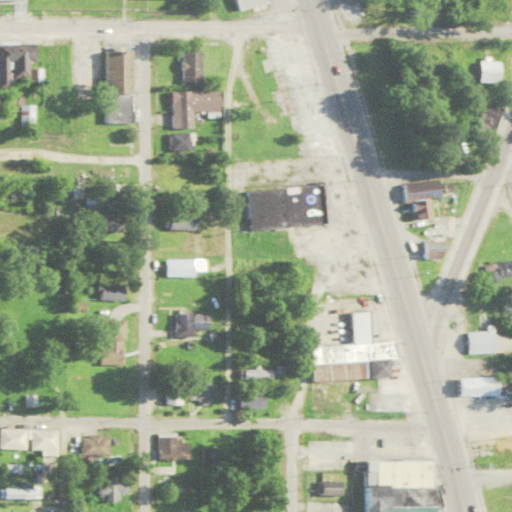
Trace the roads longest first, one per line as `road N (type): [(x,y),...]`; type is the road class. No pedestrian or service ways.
road 1 (secondary): [(464,511),(311,0)]
road 2 (tertiary): [(511,27),(0,23)]
road 3 (residential): [(142,511),(143,23)]
road 4 (residential): [(441,423),(0,416)]
road 5 (residential): [(237,23),(226,84),(224,417)]
road 6 (secondary): [(418,346),(511,117)]
road 7 (residential): [(511,170),(362,172)]
road 8 (residential): [(143,157),(0,155)]
